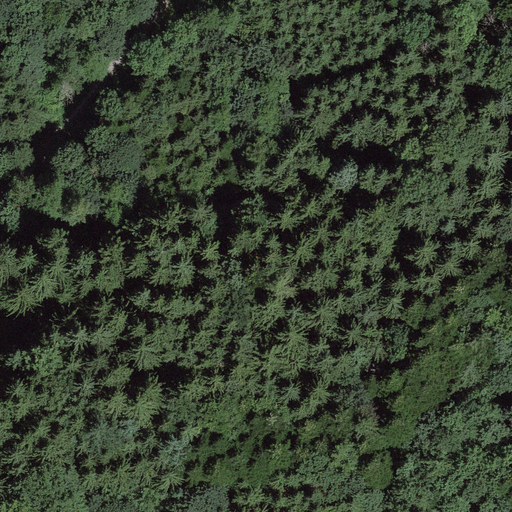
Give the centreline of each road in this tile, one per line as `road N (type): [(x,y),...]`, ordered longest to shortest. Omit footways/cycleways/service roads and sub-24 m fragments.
road 1 (track): [(168,0),(0,212)]
road 2 (track): [(396,0),(511,38)]
